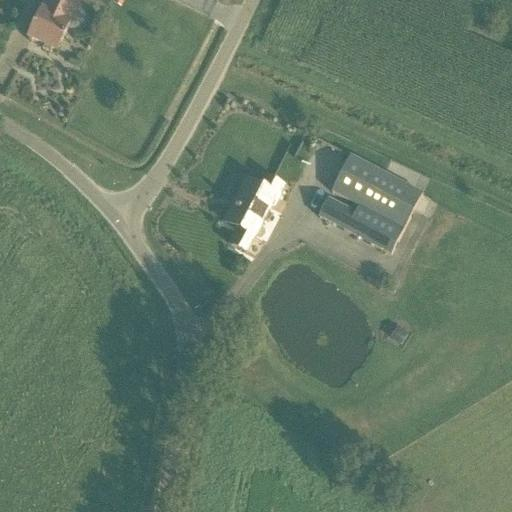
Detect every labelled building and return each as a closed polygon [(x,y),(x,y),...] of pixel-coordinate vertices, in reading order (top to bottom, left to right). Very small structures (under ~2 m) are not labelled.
[(42,12),(28,40),(42,47),(43,50),(51,54),(54,52),(57,54),(71,25),(82,0),(48,0),(43,12),(42,12)] [(113,0),(111,4),(121,8),(125,0),(113,0)] [(332,194),(360,209),(356,216),(328,201),(319,219),(391,257),(423,197),(350,159),(332,194)] [(266,179),(261,189),(247,182),(239,198),(240,199),(227,225),(239,232),(231,248),(247,256),(277,199),(279,200),(284,189),(266,179)] [(397,330),(390,342),(401,348),(408,337),(397,330)]
